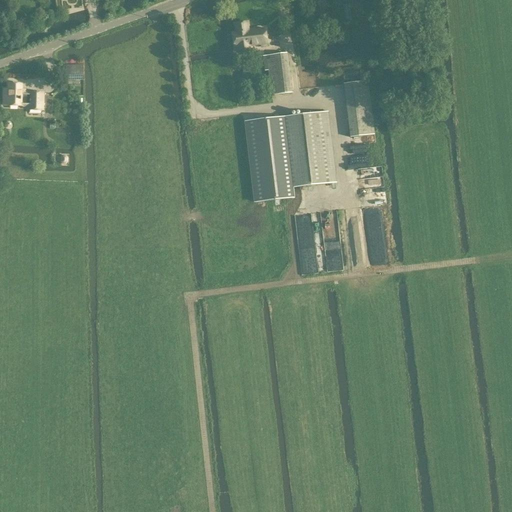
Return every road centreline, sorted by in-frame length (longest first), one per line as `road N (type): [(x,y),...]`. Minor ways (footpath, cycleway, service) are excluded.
road 1 (track): [(115,304),(486,257)]
road 2 (unknown): [(183,0),(200,99),(217,104),(294,84)]
road 3 (tertiary): [(0,64),(183,0)]
